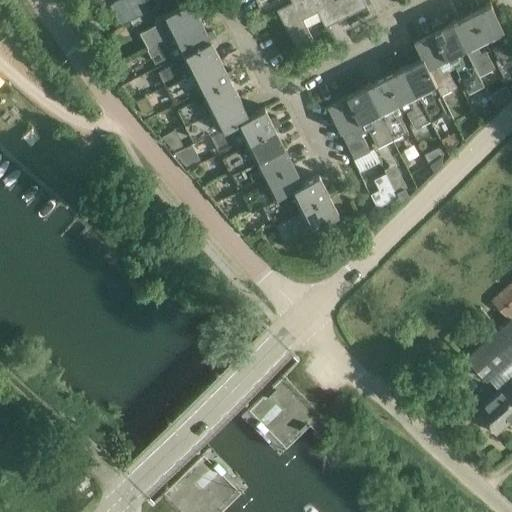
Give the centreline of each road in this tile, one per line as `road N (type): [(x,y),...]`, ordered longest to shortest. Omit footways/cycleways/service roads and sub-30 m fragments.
road 1 (unclassified): [(306,323),(131,127),(39,0)]
road 2 (residential): [(437,0),(312,85),(284,89),(262,76),(221,0)]
road 3 (tertiary): [(306,323),(511,119)]
road 4 (unclassified): [(511,511),(306,323)]
road 5 (tertiary): [(110,511),(306,323)]
road 6 (track): [(126,495),(0,368)]
